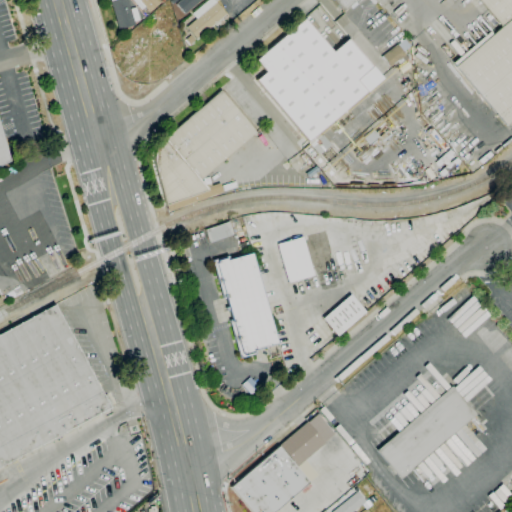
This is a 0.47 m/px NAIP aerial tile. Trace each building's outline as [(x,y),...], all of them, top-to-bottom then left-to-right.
[(119,30),(110,1),(109,0),(126,0),(129,9),(135,7),(139,20),(134,22),(134,25),(119,30)] [(149,12),(144,6),(140,10),(131,0),(156,0),(159,3),(149,12)] [(200,0),(184,14),(175,4),(179,0),(200,0)] [(196,39),(186,27),(196,19),(191,14),(207,0),(213,0),(226,14),(196,39)] [(354,0),(342,11),(332,0),(354,0)] [(511,119),(505,125),(455,66),(452,63),(490,31),(492,34),(501,26),(478,0),(511,0),(511,119)] [(308,142),(255,80),(265,71),(255,60),(304,19),(332,52),(348,39),(382,79),(308,142)] [(396,69),(392,64),(390,66),(382,55),(397,44),(409,59),(396,69)] [(166,205),(156,171),(156,170),(155,169),(155,168),(155,167),(154,167),(154,166),(154,165),(154,164),(154,163),(154,162),(154,161),(154,160),(154,159),(154,158),(154,157),(154,156),(154,155),(154,154),(154,153),(154,152),(155,151),(155,150),(155,149),(155,148),(156,148),(156,147),(156,146),(157,145),(157,144),(158,143),(159,142),(160,141),(160,140),(161,140),(161,139),(162,138),(163,138),(163,137),(165,138),(220,91),(256,132),(200,180),(206,188),(219,184),(222,192),(169,212),(166,205)] [(356,145),(361,152),(388,129),(383,123),(356,145)] [(0,164),(0,130),(9,160),(0,164)] [(209,243),(205,230),(228,222),(233,235),(209,243)] [(288,283),(276,244),(277,244),(302,237),(313,276),(288,283)] [(243,357),(242,353),(240,353),(215,263),(216,263),(216,261),(225,258),(226,260),(251,253),(276,344),(252,350),(253,354),(243,357)] [(337,336),(321,319),(349,294),(365,312),(337,336)] [(0,465),(0,333),(54,305),(109,407),(0,465)] [(391,337),(387,333),(412,312),(415,316),(391,337)] [(338,383),(334,378),(360,356),(364,360),(338,383)] [(249,378),(241,386),(250,395),(258,388),(249,378)] [(400,479),(375,450),(451,386),(475,414),(400,479)] [(296,466),(278,446),(303,425),(317,413),(334,434),(296,466)] [(272,511),(250,511),(230,487),(277,447),(307,483),(272,511)] [(331,511),(352,511),(364,503),(356,492),(331,511)]
